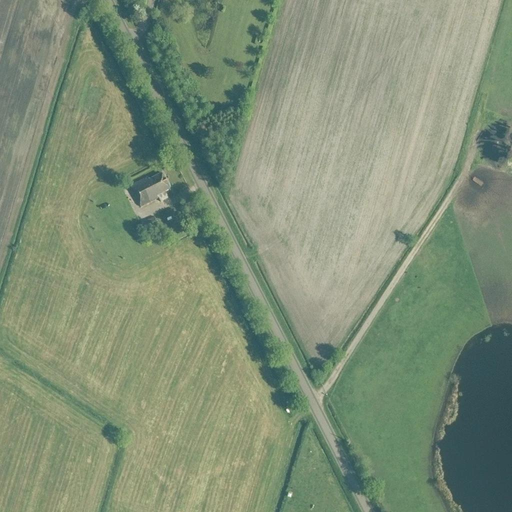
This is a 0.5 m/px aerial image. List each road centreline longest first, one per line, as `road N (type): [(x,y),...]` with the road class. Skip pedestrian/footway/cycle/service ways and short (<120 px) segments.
road 1 (tertiary): [(367,511),(106,0)]
road 2 (track): [(311,402),(289,428),(267,511)]
